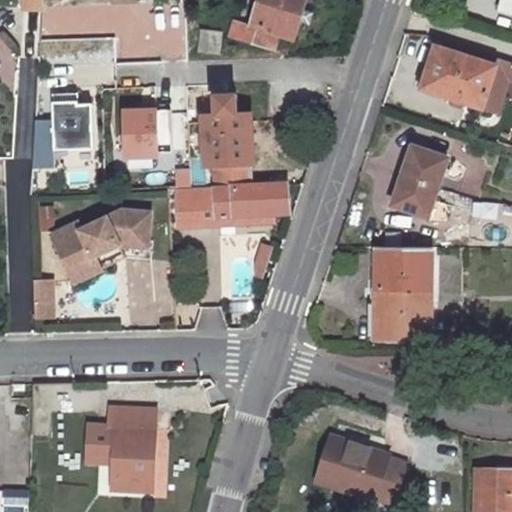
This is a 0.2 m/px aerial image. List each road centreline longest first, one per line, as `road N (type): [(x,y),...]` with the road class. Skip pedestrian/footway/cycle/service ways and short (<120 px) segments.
road 1 (unclassified): [(389,0),(272,356)]
road 2 (unknown): [(25,356),(24,72)]
road 3 (residential): [(0,357),(272,356)]
road 4 (residential): [(272,356),(479,421),(511,421)]
road 5 (unclassified): [(272,356),(227,511)]
